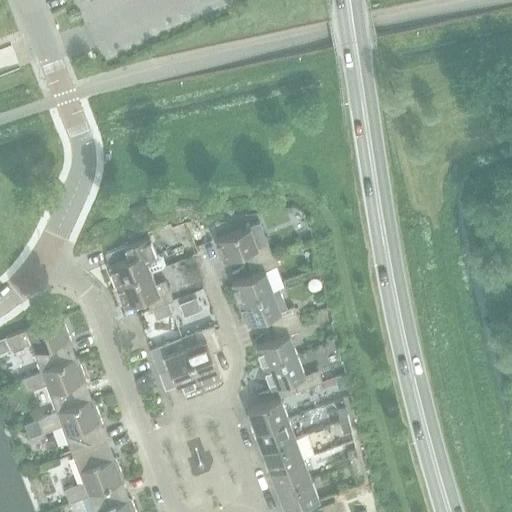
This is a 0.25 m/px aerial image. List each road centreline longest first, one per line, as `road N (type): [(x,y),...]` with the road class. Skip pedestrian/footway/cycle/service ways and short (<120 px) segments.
road 1 (primary): [(450,511),(400,326),(349,0)]
road 2 (residential): [(175,511),(96,301),(41,259)]
road 3 (residential): [(41,259),(83,162),(28,0)]
road 4 (residential): [(219,401),(239,352),(205,262)]
